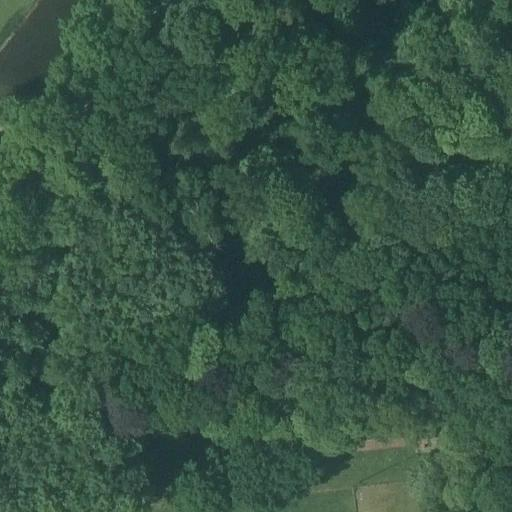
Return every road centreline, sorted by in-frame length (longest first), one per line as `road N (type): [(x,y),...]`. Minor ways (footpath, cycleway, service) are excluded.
road 1 (track): [(433,283),(399,303),(359,309),(190,285),(108,224),(37,156)]
road 2 (track): [(37,156),(162,0)]
road 3 (track): [(511,175),(433,283)]
